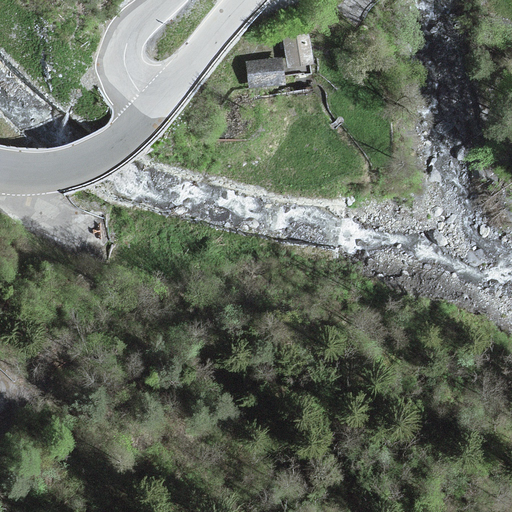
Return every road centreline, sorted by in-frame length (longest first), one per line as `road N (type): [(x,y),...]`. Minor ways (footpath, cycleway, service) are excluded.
road 1 (tertiary): [(0,175),(20,181),(71,173),(128,135),(153,107)]
road 2 (tertiary): [(153,107),(242,0)]
road 3 (residential): [(153,107),(134,88),(124,56),(136,27),(168,0)]
